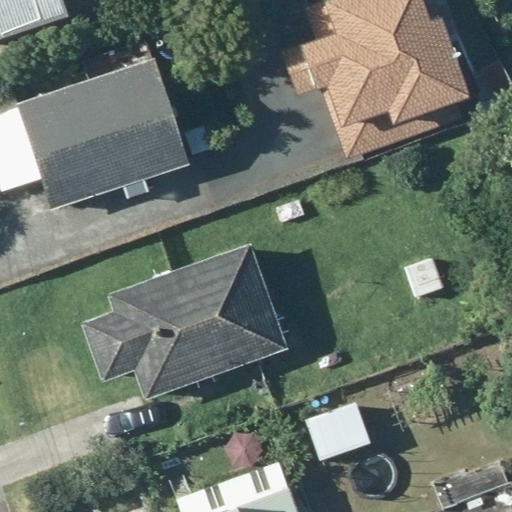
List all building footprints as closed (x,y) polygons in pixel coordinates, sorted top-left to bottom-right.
[(0,0),(0,38),(70,15),(59,0),(0,0)] [(313,43),(275,56),(289,97),(319,86),(344,159),(471,115),(431,0),(333,0),(302,11),(313,43)] [(154,62),(0,112),(0,193),(1,196),(37,186),(47,211),(189,164),(154,62)] [(106,313),(75,324),(99,389),(123,381),(131,404),(280,352),(243,250),(105,299),(106,313)] [(368,451),(345,404),(296,429),(319,475),(368,451)] [(177,511),(292,511),(275,465),(174,502),(177,511)]
